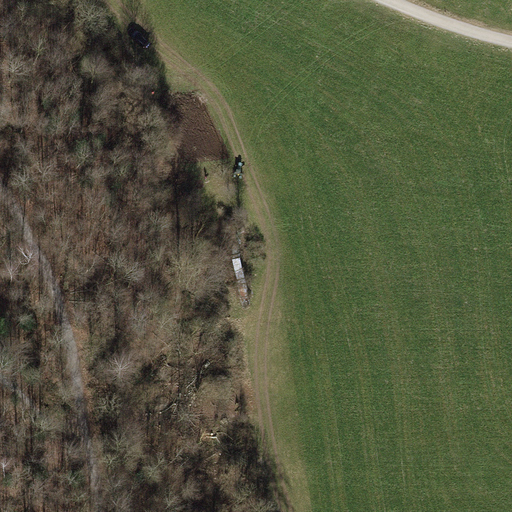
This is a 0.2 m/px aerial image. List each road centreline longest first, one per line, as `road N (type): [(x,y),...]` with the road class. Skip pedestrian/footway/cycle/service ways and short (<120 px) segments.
road 1 (track): [(0,186),(60,309),(86,447)]
road 2 (track): [(385,0),(511,42)]
